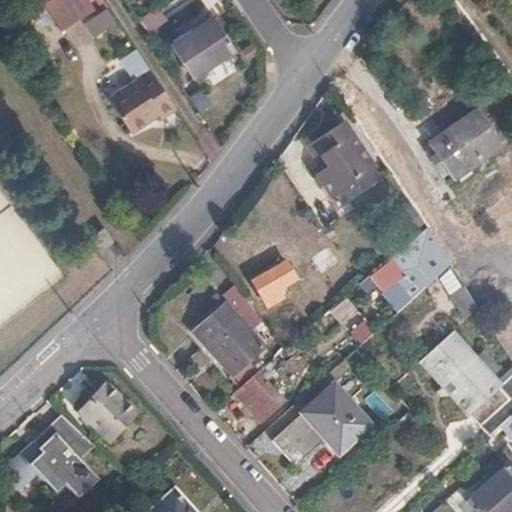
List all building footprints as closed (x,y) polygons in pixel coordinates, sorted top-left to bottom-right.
[(87,15),(76,0),(54,0),(41,9),(58,35),(87,15)] [(82,22),(91,37),(113,24),(104,9),(82,22)] [(229,55),(206,21),(165,51),(189,83),(229,55)] [(160,118),(167,113),(140,73),(132,78),(160,118)] [(151,124),(160,118),(132,78),(98,103),(123,138),(148,120),(151,124)] [(367,133),(391,117),(380,101),(356,119),(367,133)] [(379,153),(393,173),(417,155),(391,117),(367,133),(379,153)] [(371,166),(340,121),(312,141),(328,165),(316,173),(330,193),(371,166)] [(482,158),(469,138),(454,148),(448,139),(432,150),(438,157),(424,168),(438,187),(482,158)] [(132,207),(120,218),(129,228),(141,217),(132,207)] [(454,268),(423,231),(364,279),(396,317),(454,268)] [(296,279),(285,263),(252,284),(267,306),(281,297),(276,291),(296,279)] [(455,327),(479,305),(464,281),(436,307),(455,327)] [(255,329),(263,323),(235,286),(227,293),(255,329)] [(344,299),(328,313),(340,327),(357,313),(344,299)] [(242,387),(259,372),(249,361),(259,353),(264,358),(270,352),(224,305),(196,330),(235,373),(232,376),(242,387)] [(357,346),(374,335),(364,321),(347,332),(357,346)] [(480,427),(510,400),(449,333),(420,360),(480,427)] [(285,401),(259,372),(242,387),(236,391),(264,422),(285,401)] [(335,452),(369,423),(334,383),(271,438),(294,463),(323,438),(335,452)] [(113,441),(136,416),(105,388),(82,414),(113,441)] [(68,419),(38,444),(45,452),(53,445),(51,444),(59,437),(74,454),(91,439),(68,419)] [(103,450),(91,439),(74,454),(59,437),(51,444),(53,445),(45,452),(38,444),(6,471),(24,490),(42,475),(49,483),(59,475),(70,487),(75,492),(81,487),(89,495),(104,483),(87,463),(103,450)] [(511,511),(511,474),(505,467),(469,498),(481,511),(511,511)] [(49,483),(61,495),(70,487),(59,475),(49,483)] [(207,511),(183,485),(153,511),(207,511)] [(81,487),(75,492),(83,501),(89,495),(81,487)]
